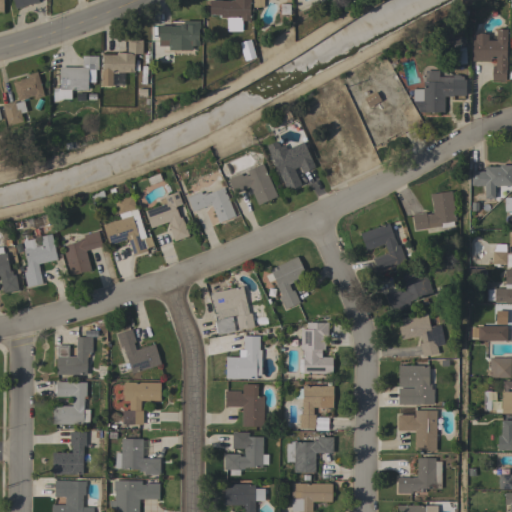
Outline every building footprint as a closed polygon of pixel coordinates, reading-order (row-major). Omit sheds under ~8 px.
[(37,0),(38,2),(15,8),(12,0),(37,0)] [(220,15),(209,15),(209,0),(221,0),(221,1),(230,1),(230,0),(250,0),(250,4),(249,4),(249,15),(250,15),(250,21),(240,21),(239,31),(225,31),(226,17),(220,17),(220,15)] [(167,49),(167,46),(158,46),(158,25),(170,26),(179,27),(179,26),(182,26),(183,20),(199,21),(199,29),(198,29),(198,40),(199,40),(199,46),(195,46),(195,48),(192,47),(192,46),(188,46),(188,43),(185,43),(185,50),(167,49)] [(211,23),(222,23),(222,42),(211,42),(211,23)] [(474,40),(474,34),(487,34),(487,40),(495,40),(495,29),(506,29),(506,42),(505,42),(505,56),(506,56),(506,71),(505,71),(505,81),(491,81),(491,66),(495,66),(495,59),(490,59),(490,61),(471,61),(471,40),(474,40)] [(226,35),(238,34),(239,41),(226,42),(226,35)] [(465,64),(452,65),(449,37),(464,36),(465,64)] [(142,40),(141,54),(134,54),(134,57),(133,57),(133,72),(111,72),(111,86),(100,86),(100,71),(101,71),(102,54),(115,55),(115,53),(126,53),(126,40),(142,40)] [(81,67),(81,56),(97,56),(97,69),(94,69),(94,84),(91,84),(91,81),(87,81),(87,90),(70,90),(70,98),(63,98),(52,102),(53,88),(59,88),(59,67),(81,67)] [(422,101),(422,82),(424,82),(424,70),(438,70),(438,76),(452,77),(452,74),(458,74),(462,77),(462,80),(465,80),(465,95),(452,95),(452,96),(443,96),(443,113),(418,112),(412,101),(422,101)] [(43,96),(34,99),(33,95),(27,97),(27,99),(24,100),(24,99),(17,100),(12,82),(27,77),(27,75),(36,72),(43,96)] [(2,105),(13,102),(14,103),(23,101),(26,112),(20,113),(22,122),(7,126),(2,105)] [(302,142),(311,161),(293,169),(301,185),(287,191),(280,178),(282,177),(280,172),(282,171),(274,154),(302,142)] [(276,196),(257,205),(249,187),(233,194),(227,179),(240,173),(241,176),(246,174),(247,176),(248,175),(246,170),(262,163),(276,196)] [(470,171),(484,171),(484,166),(499,167),(499,165),(511,165),(511,186),(508,186),(508,187),(505,187),(505,186),(498,186),(498,187),(494,187),(494,198),(484,198),(484,186),(470,185),(470,171)] [(234,216),(218,223),(210,204),(192,212),(186,197),(200,191),(201,194),(205,192),(206,194),(223,188),(234,216)] [(450,190),(455,221),(452,221),(453,226),(440,228),(440,226),(414,230),(411,214),(425,212),(425,215),(432,213),(429,194),(450,190)] [(166,203),(164,196),(177,191),(181,204),(175,206),(179,218),(181,217),(188,236),(173,241),(168,226),(170,226),(168,221),(150,228),(144,211),(166,203)] [(118,214),(117,214),(113,201),(131,195),(135,207),(145,237),(142,238),(146,251),(133,256),(127,239),(108,245),(102,225),(119,219),(118,214)] [(27,219),(45,214),(48,226),(29,230),(27,219)] [(394,242),(395,241),(397,245),(398,245),(404,261),(393,265),(393,268),(377,274),(371,258),(387,252),(384,243),(365,250),(359,233),(388,223),(394,242)] [(90,270),(70,275),(62,246),(79,241),(79,239),(84,238),(83,235),(97,231),(101,246),(85,251),(90,270)] [(56,259),(37,264),(41,284),(26,287),(23,272),(25,272),(24,267),(27,266),(23,248),(24,248),(22,241),(39,237),(39,236),(50,234),(56,259)] [(504,252),(505,252),(505,264),(491,264),(492,251),(493,251),(494,245),(503,246),(504,252)] [(18,290),(2,293),(0,282),(0,247),(2,247),(3,253),(6,252),(9,271),(11,270),(12,275),(15,274),(18,290)] [(297,256),(306,276),(287,284),(291,291),(293,290),(299,302),(284,309),(278,297),(280,296),(275,284),(275,283),(269,269),(297,256)] [(385,296),(399,290),(400,292),(405,291),(398,272),(415,266),(419,277),(425,275),(432,293),(408,301),(409,303),(407,304),(409,309),(397,314),(395,309),(390,310),(385,296)] [(242,286),(242,287),(247,286),(248,291),(254,290),(252,284),(256,283),(260,302),(253,303),(254,309),(261,308),(261,311),(260,311),(261,313),(263,323),(257,324),(257,326),(238,330),(235,316),(237,316),(235,306),(215,310),(212,293),(242,286)] [(511,289),(511,303),(504,303),(504,302),(494,302),(494,289),(511,289)] [(494,324),(504,324),(504,311),(494,311),(494,324)] [(426,312),(429,326),(440,324),(444,344),(436,345),(438,353),(422,357),(419,343),(421,342),(420,335),(400,340),(396,319),(426,312)] [(231,316),(234,331),(217,335),(214,320),(231,316)] [(302,373),(298,373),(298,359),(302,359),(302,349),(299,349),(300,329),(306,329),(306,322),(327,323),(327,339),(325,339),(325,345),(324,346),(324,350),(321,350),(321,357),(332,357),(331,374),(302,373)] [(506,326),(506,341),(476,340),(477,326),(506,326)] [(131,374),(126,359),(122,346),(120,347),(115,334),(130,329),(135,343),(132,343),(135,350),(154,344),(160,364),(131,374)] [(224,378),(225,357),(241,357),(241,350),(242,350),(242,336),(258,336),(258,350),(260,350),(260,375),(255,375),(255,379),(224,378)] [(63,374),(63,378),(57,378),(57,375),(55,375),(56,345),(68,345),(68,357),(75,357),(75,337),(91,337),(91,352),(88,352),(88,357),(86,357),(86,375),(63,374)] [(488,358),(509,358),(509,377),(488,377),(488,358)] [(397,404),(397,388),(413,388),(413,387),(397,387),(397,365),(428,366),(427,384),(430,384),(430,389),(433,389),(432,404),(418,404),(397,404)] [(85,382),(85,396),(83,396),(82,423),(88,423),(87,428),(82,428),(82,424),(52,424),(52,406),(71,406),(71,397),(54,396),(55,381),(85,382)] [(511,413),(500,413),(501,391),(502,391),(502,381),(511,381),(511,413)] [(160,383),(159,401),(139,400),(139,411),(142,411),(142,425),(132,424),(132,423),(121,423),(122,410),(128,411),(128,401),(122,401),(123,395),(121,395),(121,387),(123,387),(123,382),(160,383)] [(262,426),(241,426),(241,407),(224,406),(224,391),(239,391),(239,393),(241,393),(241,384),(257,384),(257,396),(263,396),(262,426)] [(332,386),(332,407),(312,407),(312,414),(314,414),(314,428),(298,428),(299,414),(301,414),(301,398),(294,398),(294,388),(301,388),(301,385),(332,386)] [(435,451),(413,450),(414,431),(396,430),(396,415),(412,415),(412,417),(413,417),(414,410),(435,410),(435,451)] [(511,450),(497,450),(497,435),(500,435),(500,420),(511,420),(511,450)] [(51,474),(51,453),(71,453),(71,445),(69,445),(69,431),(85,432),(84,445),(82,445),(81,474),(51,474)] [(261,467),(243,467),(243,469),(239,469),(239,470),(223,470),(223,454),(239,454),(239,456),(244,456),(244,448),(231,448),(231,432),(247,432),(247,437),(262,437),(261,467)] [(286,443),(289,443),(289,441),(311,442),(311,438),(316,438),(316,437),(332,437),(331,453),(314,453),(314,473),(293,472),(293,463),(285,463),(286,443)] [(114,468),(115,453),(120,453),(120,439),(141,439),(141,459),(159,458),(159,474),(143,474),(143,471),(138,471),(138,469),(120,469),(120,468),(114,468)] [(440,489),(417,488),(417,491),(411,491),(411,493),(396,493),(396,477),(416,477),(416,458),(434,458),(434,461),(440,461),(440,489)] [(498,474),(511,474),(511,489),(498,489),(498,474)] [(92,507),(92,511),(50,511),(51,505),(64,505),(64,497),(53,497),(53,480),(69,480),(69,481),(85,481),(85,486),(84,486),(84,495),(82,495),(82,507),(92,507)] [(143,483),(158,483),(158,499),(138,499),(137,511),(111,511),(107,500),(113,500),(114,490),(112,490),(112,480),(140,481),(140,484),(143,484),(143,483)] [(331,484),(331,502),(311,501),(311,511),(297,511),(290,511),(291,483),(331,484)] [(254,484),(254,489),(263,489),(263,501),(254,501),(254,511),(243,511),(243,505),(223,505),(223,484),(254,484)] [(511,492),(511,511),(508,511),(508,504),(503,504),(503,492),(511,492)]
